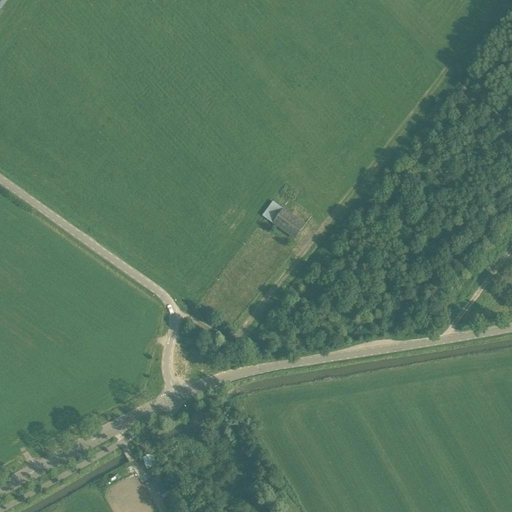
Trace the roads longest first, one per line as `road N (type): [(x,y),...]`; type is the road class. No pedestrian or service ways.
road 1 (tertiary): [(175,397),(235,373),(511,328)]
road 2 (unclassified): [(175,397),(166,370),(173,323),(166,299),(0,177)]
road 3 (tertiary): [(0,488),(175,397)]
road 4 (track): [(173,317),(233,338),(298,258)]
